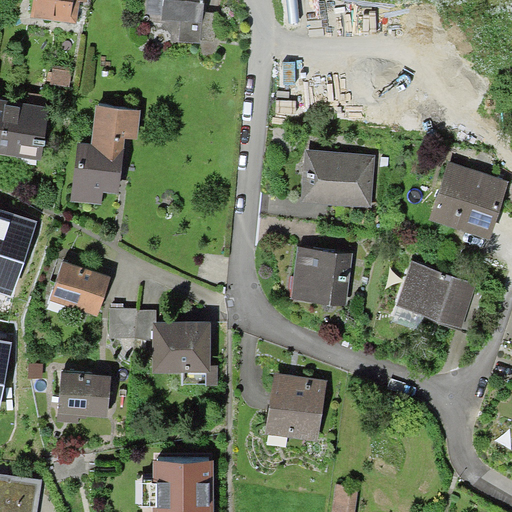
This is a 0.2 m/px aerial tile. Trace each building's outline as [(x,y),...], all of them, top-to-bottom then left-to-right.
[(31,0),(29,14),(72,20),(75,0),(77,0),(83,1),(83,0),(31,0)] [(144,0),(145,15),(179,18),(177,41),(198,43),(198,40),(212,41),(214,14),(200,12),(201,0),(144,0)] [(48,107),(0,99),(0,154),(41,160),(48,107)] [(113,189),(120,136),(131,137),(135,109),(96,105),(92,146),(78,144),(73,184),(113,189)] [(306,153),(302,198),(365,203),(369,158),(306,153)] [(457,215),(489,226),(503,183),(447,165),(430,215),(454,223),(457,215)] [(36,217),(0,205),(0,289),(11,293),(36,217)] [(333,251),(311,248),(311,252),(296,250),(293,277),(289,276),(287,288),(293,300),(308,301),(309,292),(342,296),(347,255),(333,254),(333,251)] [(68,304),(95,314),(108,276),(61,260),(46,303),(66,310),(68,304)] [(399,306),(455,324),(456,321),(473,327),(486,288),(469,282),(469,281),(414,263),(399,306)] [(120,338),(121,308),(108,307),(106,337),(120,338)] [(135,309),(121,308),(120,338),(133,339),(135,309)] [(153,366),(204,367),(205,323),(154,323),(153,366)] [(105,415),(109,376),(59,371),(55,410),(105,415)] [(292,385),(275,383),(268,424),(269,424),(269,423),(286,426),(285,432),(311,436),(319,384),(292,380),(292,385)] [(156,511),(215,511),(215,462),(156,462),(156,511)] [(0,511),(36,511),(42,483),(0,476),(0,511)] [(348,511),(352,487),(337,485),(333,511),(348,511)]
